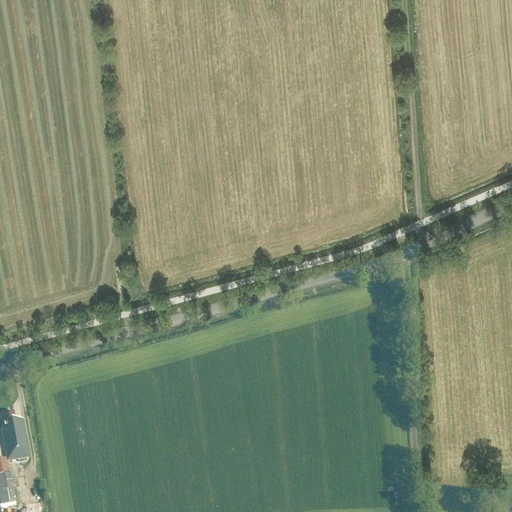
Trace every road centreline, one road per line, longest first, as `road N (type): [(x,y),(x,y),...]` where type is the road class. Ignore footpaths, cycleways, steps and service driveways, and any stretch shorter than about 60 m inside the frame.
road 1 (secondary): [(0,368),(351,272),(511,204)]
road 2 (track): [(403,0),(419,225)]
